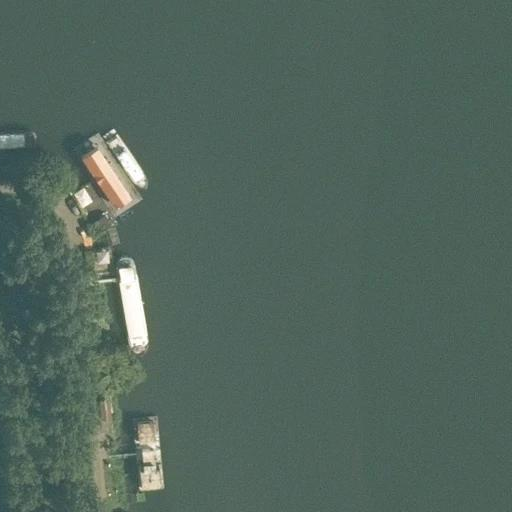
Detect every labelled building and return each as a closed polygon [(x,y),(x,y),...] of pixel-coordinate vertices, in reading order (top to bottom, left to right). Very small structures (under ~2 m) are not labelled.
[(0,133),(0,151),(40,149),(39,131),(0,133)] [(134,205),(93,144),(74,157),(114,218),(134,205)] [(1,177),(1,180),(21,179),(21,177),(20,167),(20,165),(0,166),(0,167),(1,177)] [(88,225),(94,235),(104,229),(111,224),(105,215),(88,225)] [(90,237),(86,238),(84,238),(83,238),(86,265),(87,265),(89,265),(93,264),(95,264),(93,248),(92,237),(91,237),(90,237)] [(135,256),(115,259),(131,358),(151,355),(135,256)] [(1,275),(3,277),(9,284),(10,286),(15,282),(16,283),(25,275),(17,265),(9,271),(8,269),(1,275)] [(0,291),(9,284),(3,277),(0,279),(0,291)] [(95,365),(99,395),(100,395),(103,395),(107,394),(110,394),(107,364),(103,364),(100,364),(97,365),(95,365)] [(112,418),(109,397),(107,397),(103,397),(100,398),(99,398),(101,419),(103,419),(105,418),(109,418),(112,418)] [(157,413),(133,416),(141,495),(165,493),(157,413)]
